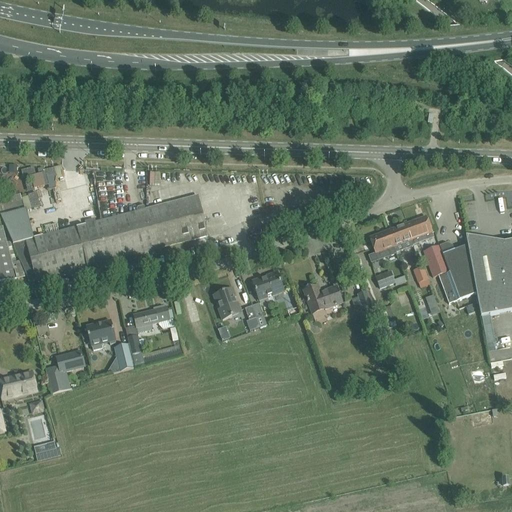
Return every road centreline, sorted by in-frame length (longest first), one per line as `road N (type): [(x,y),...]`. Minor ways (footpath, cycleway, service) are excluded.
road 1 (primary): [(442,47),(198,39),(0,7)]
road 2 (primary): [(0,47),(187,67),(442,47)]
road 3 (unclassified): [(0,311),(175,276),(394,203)]
road 4 (tertiary): [(393,153),(0,140)]
road 5 (residential): [(119,453),(359,408),(392,511)]
road 6 (residential): [(0,492),(119,453)]
road 7 (unclassified): [(511,180),(394,203)]
